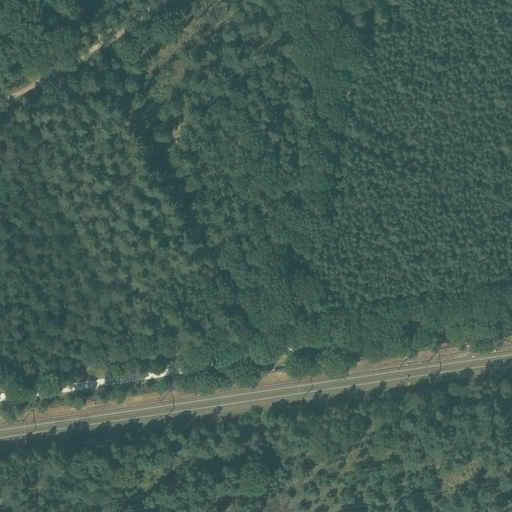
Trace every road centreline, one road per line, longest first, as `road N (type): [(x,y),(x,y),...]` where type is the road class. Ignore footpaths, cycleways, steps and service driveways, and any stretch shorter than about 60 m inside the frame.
road 1 (track): [(511,285),(435,307),(0,380)]
road 2 (unclassified): [(0,395),(511,301)]
road 3 (track): [(101,46),(253,336)]
road 4 (track): [(331,64),(293,345)]
